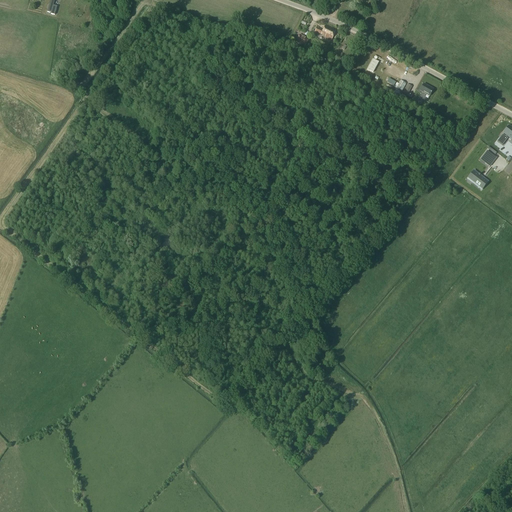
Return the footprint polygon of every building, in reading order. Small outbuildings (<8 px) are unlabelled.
[(50,0),(47,12),(51,13),(51,14),(55,15),(55,14),(57,7),(53,6),(54,0),(50,0)] [(336,30),(325,25),(322,30),(317,27),(315,31),(325,36),(325,37),(331,40),(336,30)] [(309,39),(300,35),(297,42),(306,46),(309,39)] [(367,70),(374,73),(379,62),(372,59),(367,70)] [(406,84),(400,80),(396,88),(402,91),(406,84)] [(412,87),(407,84),(402,93),(407,95),(412,87)] [(433,89),(423,84),(420,91),(430,96),(433,89)] [(502,135),(497,142),(502,146),(508,138),(506,137),(507,136),(511,139),(511,128),(510,127),(508,130),(507,131),(505,134),(506,135),(505,136),(502,135)] [(483,157),(482,157),(487,161),(485,163),(486,163),(489,166),(489,167),(488,168),(489,168),(490,167),(493,163),(493,162),(492,162),(489,160),(492,155),(487,151),(483,157)] [(470,177),(474,181),(473,183),(481,189),(481,190),(488,181),(474,171),(467,180),(468,180),(470,177)]
